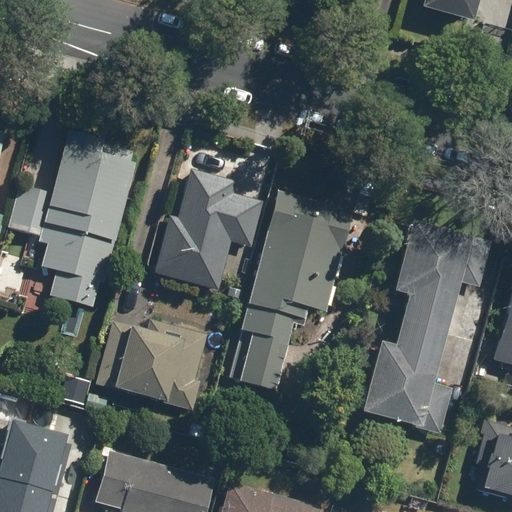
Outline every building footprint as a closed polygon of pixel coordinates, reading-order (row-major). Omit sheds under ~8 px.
[(427,0),(426,9),(476,23),(482,0),(427,0)] [(131,158),(66,143),(48,215),(120,227),(131,158)] [(195,171),(178,167),(156,272),(220,262),(226,236),(245,242),(246,200),(237,180),(195,171)] [(360,187),(290,167),(227,381),(278,390),(295,304),(324,309),(360,187)] [(447,225),(411,216),(366,398),(437,415),(483,225),(447,225)] [(107,251),(44,233),(38,283),(95,300),(107,251)] [(511,294),(499,351),(511,354),(511,294)] [(206,337),(125,317),(112,387),(194,404),(206,337)] [(511,427),(491,422),(474,485),(511,495),(511,427)] [(2,423),(0,431),(0,511),(44,511),(64,440),(2,423)] [(193,511),(202,485),(106,456),(99,497),(148,511),(193,511)] [(308,511),(309,511),(236,494),(232,511),(308,511)]
